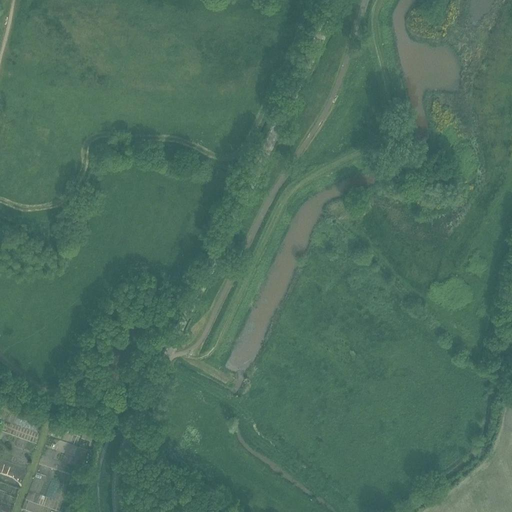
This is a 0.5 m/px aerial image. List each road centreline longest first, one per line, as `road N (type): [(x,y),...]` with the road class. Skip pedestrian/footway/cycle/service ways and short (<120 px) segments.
road 1 (tertiary): [(337,0),(168,354)]
road 2 (tertiary): [(119,511),(125,446),(168,354)]
road 3 (track): [(494,387),(469,460),(401,511)]
